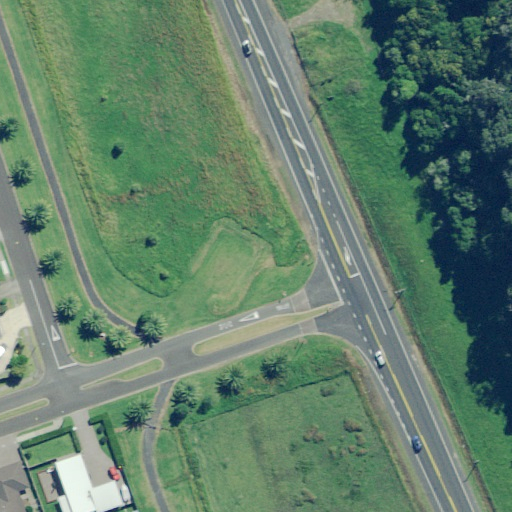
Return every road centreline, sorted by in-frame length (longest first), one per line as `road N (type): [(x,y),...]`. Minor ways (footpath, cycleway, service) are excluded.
road 1 (residential): [(367,306),(71,404)]
road 2 (residential): [(63,383),(355,277)]
road 3 (primary): [(238,0),(355,277)]
road 4 (primary): [(367,306),(459,511)]
road 5 (residential): [(63,383),(0,193)]
